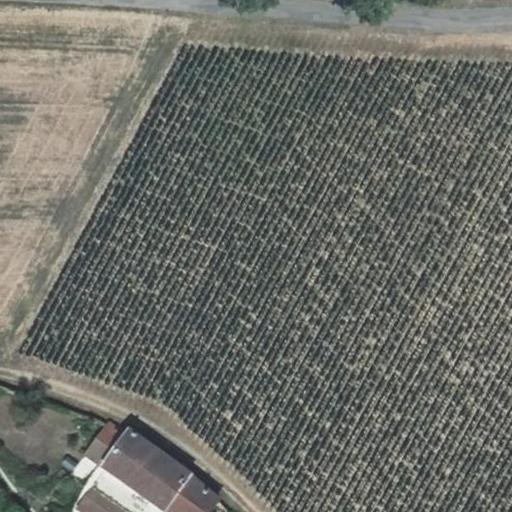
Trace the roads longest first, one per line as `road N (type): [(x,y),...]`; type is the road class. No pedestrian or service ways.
road 1 (unclassified): [(97,0),(424,22),(511,18)]
road 2 (track): [(252,511),(186,446),(112,406),(0,371)]
